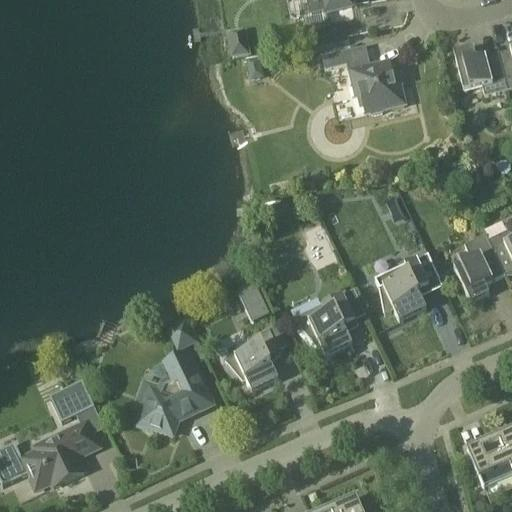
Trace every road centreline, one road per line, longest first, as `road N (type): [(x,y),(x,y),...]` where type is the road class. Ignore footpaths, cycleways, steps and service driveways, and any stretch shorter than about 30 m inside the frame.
road 1 (residential): [(165,511),(361,423),(421,429)]
road 2 (residential): [(421,429),(459,380),(511,359)]
